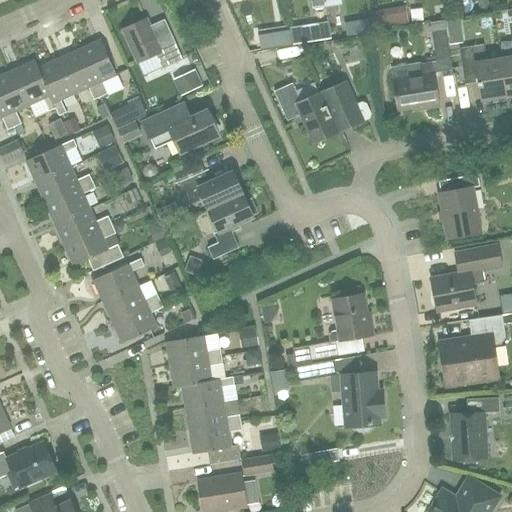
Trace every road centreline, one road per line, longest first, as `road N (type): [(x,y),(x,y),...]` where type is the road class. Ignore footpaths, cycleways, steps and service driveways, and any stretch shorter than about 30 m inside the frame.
road 1 (residential): [(381,511),(417,471),(420,413),(384,228),(353,202)]
road 2 (residential): [(138,511),(87,400),(61,375),(0,205)]
road 3 (residential): [(353,202),(311,211),(275,183),(208,0)]
road 4 (residential): [(353,202),(375,154),(389,147),(511,131)]
